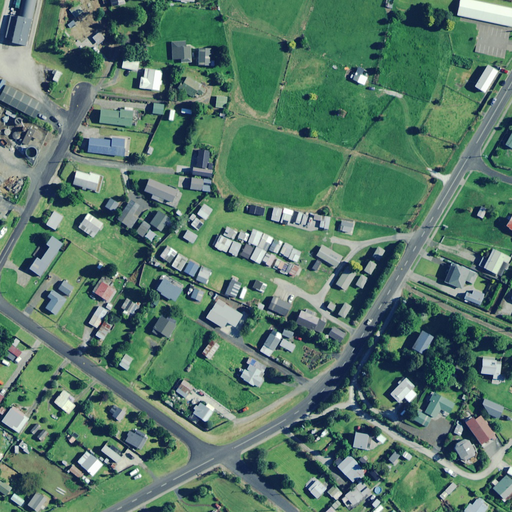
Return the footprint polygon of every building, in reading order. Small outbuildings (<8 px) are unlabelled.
[(13,0),(5,35),(20,39),(29,0),(13,0)] [(511,7),(474,0),(457,0),(454,14),(511,26),(511,24),(511,7)] [(82,11),(76,3),(68,9),(74,17),(82,11)] [(93,33),(99,28),(87,15),(70,30),(80,41),(91,31),(93,33)] [(185,47),(185,41),(171,41),(171,59),(180,59),(180,62),(190,62),(189,46),(185,47)] [(210,65),(210,49),(198,49),(198,51),(193,51),(193,57),(197,57),(197,65),(210,65)] [(139,60),(123,57),(121,68),(137,70),(139,60)] [(497,71),(487,65),(474,86),(484,92),(497,71)] [(161,71),(144,68),(143,78),(140,77),(138,88),(158,90),(161,71)] [(61,72),(56,70),(52,79),(57,82),(61,72)] [(205,88),(185,77),(178,90),(193,97),(195,92),(201,95),(205,88)] [(35,100),(0,80),(0,99),(27,114),(35,100)] [(226,97),(215,96),(215,107),(226,108),(226,97)] [(163,105),(153,103),(151,113),(162,114),(163,105)] [(118,110),(99,108),(98,124),(115,126),(115,130),(126,131),(127,125),(131,126),(133,108),(123,107),(123,109),(118,108),(118,110)] [(41,135),(28,128),(20,143),(26,147),(31,137),(38,141),(41,135)] [(124,138),(111,137),(110,140),(88,137),(87,152),(122,156),(124,138)] [(209,151),(198,149),(195,168),(191,168),(190,175),(210,177),(212,163),(207,163),(209,151)] [(75,171),(72,184),(81,187),(81,189),(85,191),(86,188),(95,190),(99,176),(88,173),(87,174),(75,171)] [(211,180),(191,177),(189,189),(209,191),(211,180)] [(152,194),(151,198),(163,203),(164,199),(172,202),(177,190),(148,178),(143,191),(152,194)] [(117,201),(110,198),(104,207),(112,211),(117,201)] [(135,210),(127,205),(118,220),(125,225),(135,210)] [(281,209),(273,208),(271,220),(278,221),(281,209)] [(284,208),(280,223),(288,225),(292,210),(284,208)] [(485,212),(479,209),(476,215),(482,218),(485,212)] [(62,216),(53,211),(45,224),(54,229),(62,216)] [(168,219),(157,211),(149,223),(160,231),(168,219)] [(102,224),(87,213),(77,227),(92,237),(102,224)] [(353,222),(341,220),(339,230),(351,233),(353,222)] [(150,226),(143,221),(134,232),(141,237),(150,226)] [(39,260),(35,257),(28,268),(39,276),(62,243),(51,236),(45,244),(48,247),(39,260)] [(342,257),(324,245),(318,255),(336,267),(342,257)] [(386,251),(379,247),(373,257),(380,261),(386,251)] [(510,257),(492,248),(486,259),(482,257),(478,265),(500,276),(507,263),(510,257)] [(320,262),(316,260),(311,268),(315,270),(320,262)] [(198,266),(189,261),(183,271),(192,276),(198,266)] [(377,265),(370,261),(364,270),(371,275),(377,265)] [(476,274),(452,264),(444,282),(460,289),(464,280),(472,283),(476,274)] [(356,272),(348,267),(337,284),(345,289),(356,272)] [(369,278),(362,274),(355,285),(362,289),(369,278)] [(159,294),(169,300),(170,298),(174,301),(181,290),(163,278),(156,289),(160,292),(159,294)] [(73,287),(62,280),(57,289),(67,295),(73,287)] [(114,290),(99,281),(92,292),(107,301),(114,290)] [(203,292),(194,288),(190,297),(200,301),(203,292)] [(65,299),(51,289),(46,296),(51,299),(45,308),(55,315),(65,299)] [(484,294),(472,289),(468,297),(465,296),(464,298),(480,305),(484,294)] [(220,295),(215,303),(206,318),(222,328),(226,322),(233,326),(244,310),(220,295)] [(290,303),(272,295),(267,308),(285,316),(290,303)] [(139,307),(126,298),(120,307),(124,310),(122,312),(131,318),(139,307)] [(335,305),(330,302),(326,307),(332,311),(335,305)] [(350,306),(344,303),(337,314),(343,318),(350,306)] [(107,311),(99,306),(88,323),(96,328),(107,311)] [(323,321),(300,309),(294,321),(317,332),(323,321)] [(175,325),(160,316),(151,332),(156,335),(157,332),(167,338),(175,325)] [(347,335),(335,326),(328,335),(340,344),(347,335)] [(293,333),(284,328),(281,334),(290,339),(293,333)] [(432,337),(421,331),(411,348),(422,355),(432,337)] [(282,335),(277,332),(274,337),(269,334),(259,351),(269,356),(282,335)] [(219,345),(210,339),(200,353),(208,359),(219,345)] [(294,346),(282,339),(279,345),(291,352),(294,346)] [(21,352),(12,345),(4,355),(13,362),(21,352)] [(132,359),(124,354),(118,365),(126,369),(132,359)] [(242,380),(252,385),(253,384),(256,386),(264,373),(262,372),(265,367),(248,357),(245,363),(249,365),(246,371),(243,369),(239,377),(243,379),(242,380)] [(495,360),(477,359),(476,373),(492,374),(492,378),(498,379),(499,364),(494,364),(495,360)] [(413,386),(405,378),(389,394),(398,402),(403,397),(409,402),(416,394),(411,389),(413,386)] [(193,386),(183,380),(175,391),(185,398),(193,386)] [(69,395),(63,390),(53,402),(68,414),(75,405),(66,399),(69,395)] [(454,403),(433,393),(424,412),(435,418),(439,409),(448,414),(454,403)] [(504,406),(483,398),(477,411),(498,420),(504,406)] [(205,406),(199,402),(192,413),(205,422),(214,408),(207,403),(205,406)] [(28,418),(10,405),(0,419),(0,420),(18,433),(28,418)] [(125,413),(118,407),(111,416),(119,421),(125,413)] [(430,418),(417,411),(412,419),(425,427),(430,418)] [(483,421),(479,415),(473,419),(472,417),(464,422),(482,448),(492,441),(490,438),(495,434),(485,420),(483,421)] [(463,426),(457,423),(453,432),(459,435),(463,426)] [(39,427),(36,424),(30,431),(32,434),(39,427)] [(47,433),(43,430),(36,437),(40,441),(47,433)] [(145,440),(129,431),(124,441),(140,450),(145,440)] [(371,436),(354,433),(352,447),(368,450),(371,436)] [(459,458),(463,463),(464,464),(465,463),(467,466),(476,462),(473,456),(473,450),(467,440),(463,439),(454,443),(454,448),(459,458)] [(383,455),(380,452),(374,458),(377,461),(383,455)] [(409,459),(402,453),(399,457),(407,462),(409,459)] [(102,465),(90,454),(80,465),(92,476),(102,465)] [(358,465),(348,455),(336,467),(352,483),(363,472),(357,467),(358,465)] [(390,466),(383,464),(381,469),(385,471),(385,473),(388,474),(390,466)] [(83,473),(72,465),(68,470),(79,478),(83,473)] [(511,490),(511,482),(505,476),(492,489),(503,500),(511,490)] [(11,488),(0,479),(0,491),(5,495),(11,488)] [(326,488),(317,480),(307,489),(316,498),(326,488)] [(369,490),(362,481),(344,495),(352,505),(369,490)] [(456,486),(452,482),(439,496),(443,499),(456,486)] [(342,493),(333,485),(326,492),(335,500),(342,493)] [(49,501),(36,492),(26,505),(36,511),(40,507),(43,510),(49,501)] [(23,501),(13,494),(10,499),(20,506),(23,501)] [(482,511),(488,505),(478,497),(472,505),(469,503),(463,511),(464,511),(482,511)] [(341,501),(338,499),(332,505),(338,511),(340,511),(343,510),(338,505),(341,501)]
